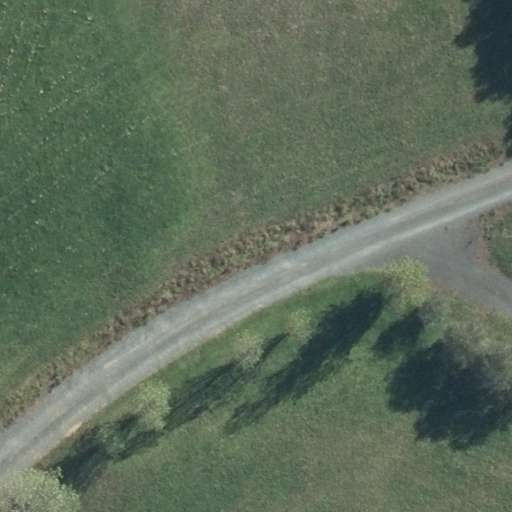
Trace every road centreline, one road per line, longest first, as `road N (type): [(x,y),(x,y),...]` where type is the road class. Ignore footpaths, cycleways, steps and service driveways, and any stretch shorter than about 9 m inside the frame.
road 1 (track): [(0,468),(169,323),(511,180)]
road 2 (track): [(384,234),(511,298)]
